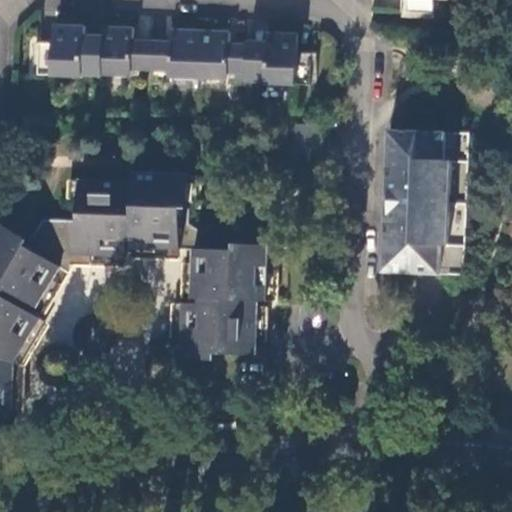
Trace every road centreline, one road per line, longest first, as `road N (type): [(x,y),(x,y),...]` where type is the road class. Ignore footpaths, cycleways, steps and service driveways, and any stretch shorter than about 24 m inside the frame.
road 1 (residential): [(383,453),(381,370),(354,312),(364,102),(362,59),(348,21)]
road 2 (tertiary): [(383,453),(181,473),(41,511)]
road 3 (tertiary): [(511,462),(383,453)]
